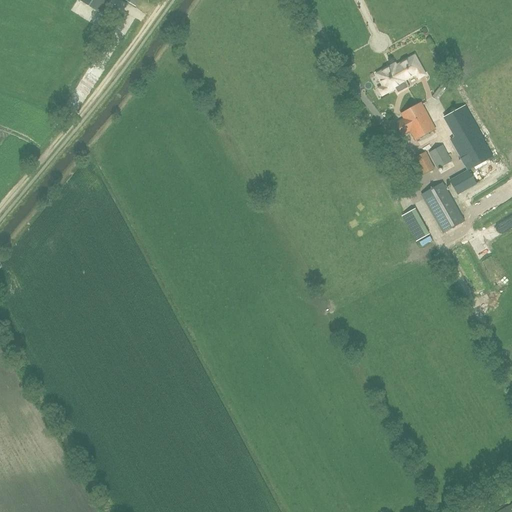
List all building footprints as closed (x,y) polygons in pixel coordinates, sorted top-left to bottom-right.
[(79,0),(101,14),(109,0),(79,0)] [(426,77),(423,71),(415,57),(397,67),(396,65),(377,74),(383,85),(377,88),(381,96),(405,83),(404,81),(415,75),(418,82),(426,77)] [(445,81),(432,99),(437,103),(451,85),(445,81)] [(403,136),(411,132),(415,140),(435,130),(421,104),(401,115),(404,120),(396,124),(403,136)] [(488,171),(496,167),(491,158),(493,157),(465,106),(439,120),(467,171),(449,180),(458,197),(481,183),(492,177),(488,171)] [(441,174),(454,167),(442,146),(429,153),(441,174)] [(435,170),(426,153),(415,158),(424,175),(435,170)] [(443,183),(422,195),(443,233),(464,222),(443,183)] [(495,192),(500,205),(511,200),(511,198),(507,187),(495,192)] [(429,235),(415,209),(404,215),(419,241),(429,235)] [(439,249),(427,255),(429,260),(441,254),(439,249)] [(486,293),(480,282),(483,281),(478,271),(469,275),(480,296),(486,293)]
